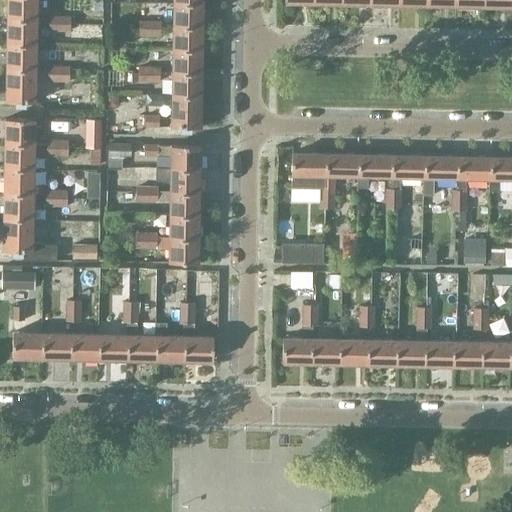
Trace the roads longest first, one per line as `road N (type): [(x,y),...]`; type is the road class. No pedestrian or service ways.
road 1 (residential): [(244,415),(250,125)]
road 2 (residential): [(244,415),(511,420)]
road 3 (residential): [(250,125),(511,130)]
road 4 (residential): [(251,43),(511,53)]
road 5 (residential): [(0,411),(244,415)]
